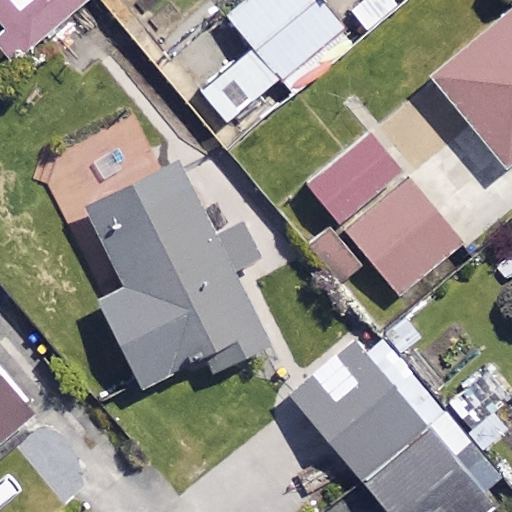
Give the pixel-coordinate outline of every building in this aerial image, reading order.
[(352,43),(314,0),(249,0),(210,35),(237,65),(256,49),(295,93),(352,43)] [(511,170),(511,23),(438,81),(510,173),(511,170)] [(462,250),(372,139),(312,188),(402,298),(462,250)] [(213,236),(179,167),(88,211),(129,295),(105,306),(146,390),(208,360),(215,374),(268,349),(234,279),(261,266),(240,223),(213,236)] [(491,511),(497,508),(357,342),(293,396),(390,511),(491,511)] [(0,450),(36,422),(0,378),(0,450)]
